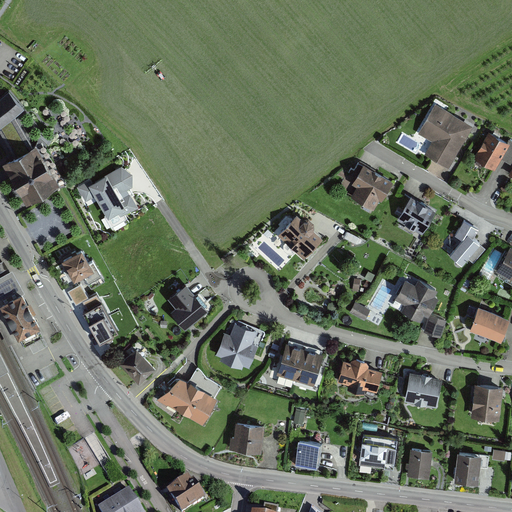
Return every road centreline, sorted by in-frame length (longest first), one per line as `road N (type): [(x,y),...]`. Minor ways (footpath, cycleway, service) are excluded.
road 1 (unclassified): [(511,509),(242,476)]
road 2 (residential): [(511,370),(317,331),(285,320),(264,301)]
road 3 (unclassified): [(104,379),(0,209)]
road 4 (unclassified): [(242,476),(177,451),(104,379)]
road 5 (residential): [(511,220),(476,208),(374,147)]
road 6 (residential): [(164,511),(96,399),(104,379)]
